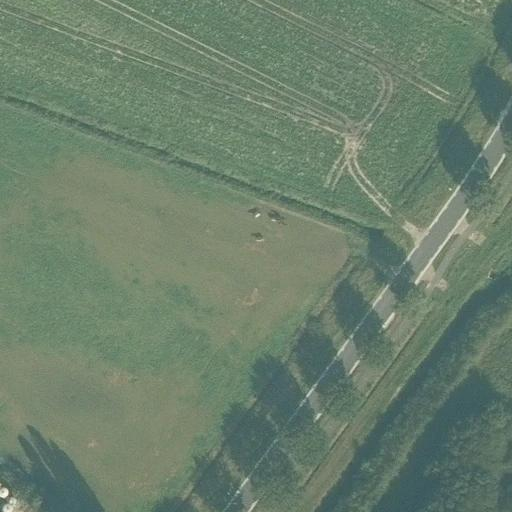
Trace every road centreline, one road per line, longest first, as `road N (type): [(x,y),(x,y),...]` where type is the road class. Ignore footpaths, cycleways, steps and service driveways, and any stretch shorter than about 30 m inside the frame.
road 1 (tertiary): [(237,511),(479,180),(511,122)]
road 2 (track): [(511,216),(299,511)]
